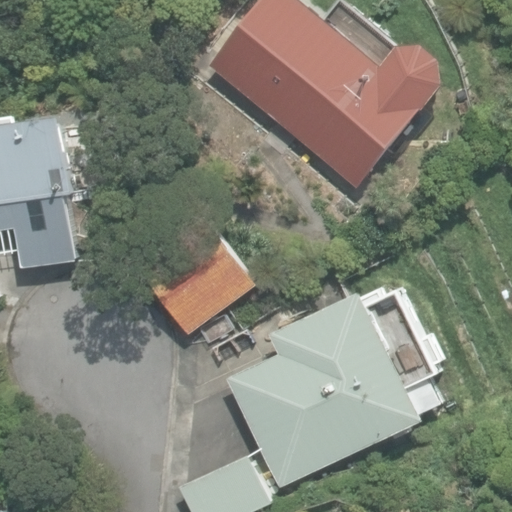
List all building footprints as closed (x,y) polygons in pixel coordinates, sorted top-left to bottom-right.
[(264,0),(212,64),(363,187),(451,79),(448,56),(427,40),(405,42),(389,62),(313,0),(264,0)] [(25,118),(24,110),(0,112),(0,296),(6,296),(0,255),(0,252),(24,249),(26,266),(82,258),(73,191),(80,190),(69,112),(25,118)] [(142,260),(191,331),(261,283),(212,212),(142,260)] [(231,373),(282,485),(400,432),(402,435),(417,428),(415,425),(432,417),(373,287),(277,330),(285,349),(231,373)] [(456,408),(465,428),(497,413),(488,393),(456,408)] [(184,484),(196,511),(250,511),(275,501),(253,452),(184,484)]
